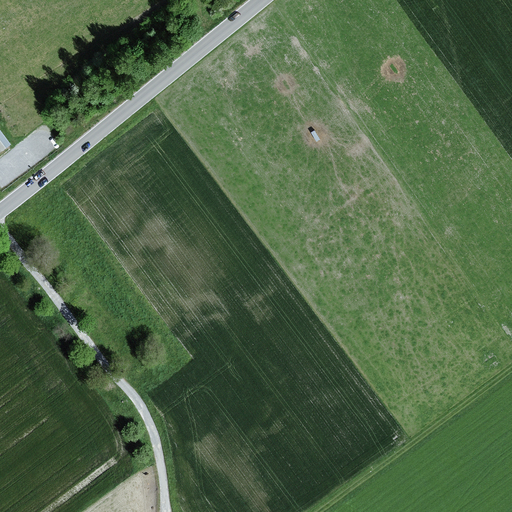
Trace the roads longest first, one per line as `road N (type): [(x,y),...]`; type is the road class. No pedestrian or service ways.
road 1 (track): [(166,511),(159,453),(139,404),(0,228)]
road 2 (tertiary): [(0,211),(260,0)]
